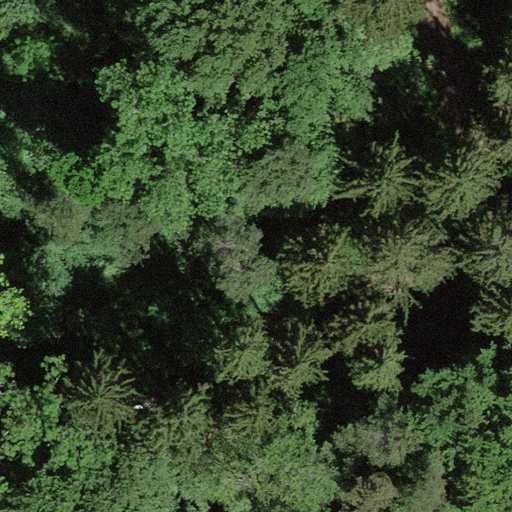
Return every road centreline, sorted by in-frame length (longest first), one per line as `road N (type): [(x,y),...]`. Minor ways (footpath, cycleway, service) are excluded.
road 1 (track): [(511,402),(277,440),(0,461)]
road 2 (track): [(511,299),(422,0)]
